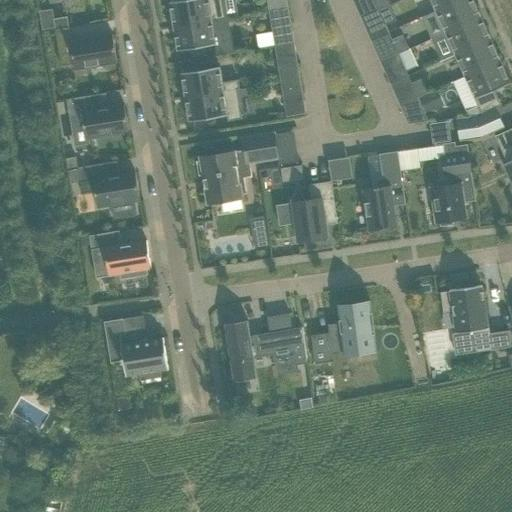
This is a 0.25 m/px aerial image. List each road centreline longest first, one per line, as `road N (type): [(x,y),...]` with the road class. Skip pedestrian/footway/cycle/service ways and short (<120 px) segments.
road 1 (residential): [(185,298),(511,251)]
road 2 (residential): [(185,298),(134,0)]
